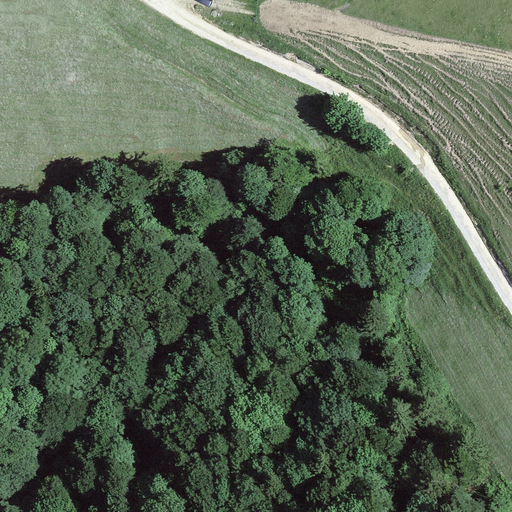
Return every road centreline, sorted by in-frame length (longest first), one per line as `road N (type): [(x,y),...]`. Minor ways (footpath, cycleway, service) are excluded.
road 1 (track): [(159,0),(330,85),(398,134),(442,187),(511,299)]
road 2 (track): [(204,0),(511,61)]
